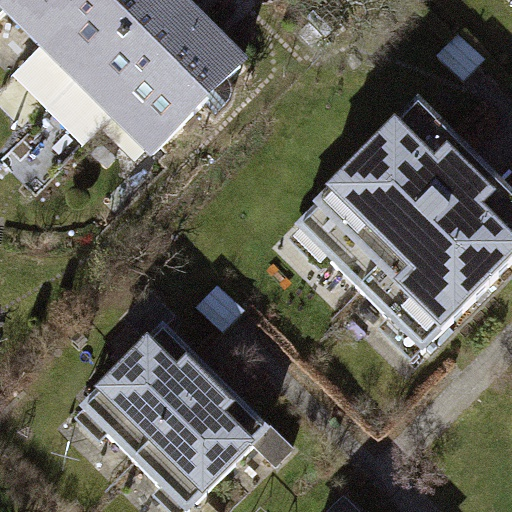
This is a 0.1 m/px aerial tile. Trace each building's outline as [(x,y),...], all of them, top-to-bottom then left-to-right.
[(93,0),(20,0),(0,21),(0,28),(33,61),(93,0)] [(0,0),(0,21),(20,0),(0,0)] [(159,6),(153,0),(93,0),(33,61),(70,97),(159,6)] [(196,42),(159,6),(70,97),(106,133),(196,42)] [(233,78),(196,42),(106,133),(143,169),(233,78)] [(511,275),(511,208),(419,117),(290,248),(417,372),(511,275)] [(64,407),(119,465),(207,390),(151,323),(64,407)] [(119,465),(158,511),(202,511),(266,458),(207,390),(119,465)]
